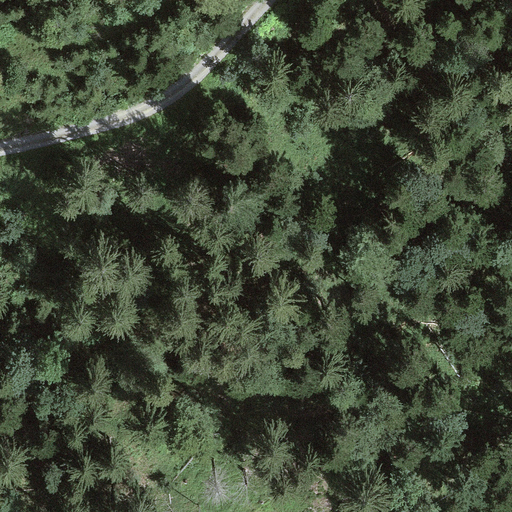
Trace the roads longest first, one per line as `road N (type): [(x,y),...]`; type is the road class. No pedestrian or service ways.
road 1 (track): [(266,0),(167,103),(109,126),(0,151)]
road 2 (track): [(0,47),(107,29),(168,0)]
